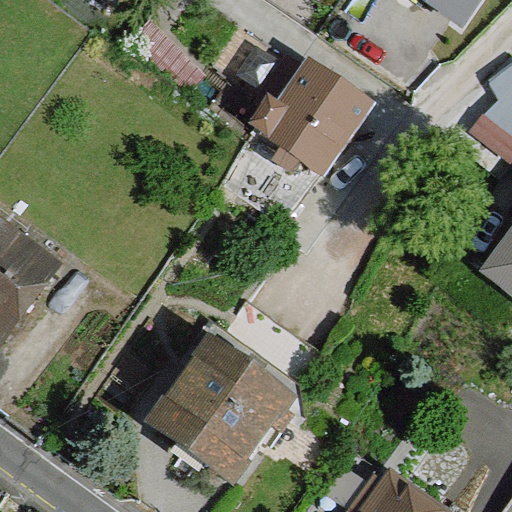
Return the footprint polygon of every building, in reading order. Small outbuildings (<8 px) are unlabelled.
[(405,0),(459,35),(481,0),(405,0)] [(367,101),(308,62),(280,105),(268,97),(252,121),(323,168),(367,101)] [(0,224),(0,332),(52,265),(0,224)] [(511,246),(482,288),(511,309),(511,246)] [(207,338),(150,419),(228,474),(285,392),(207,338)] [(439,511),(389,477),(364,511),(439,511)] [(511,511),(511,484),(507,481),(484,511),(511,511)]
